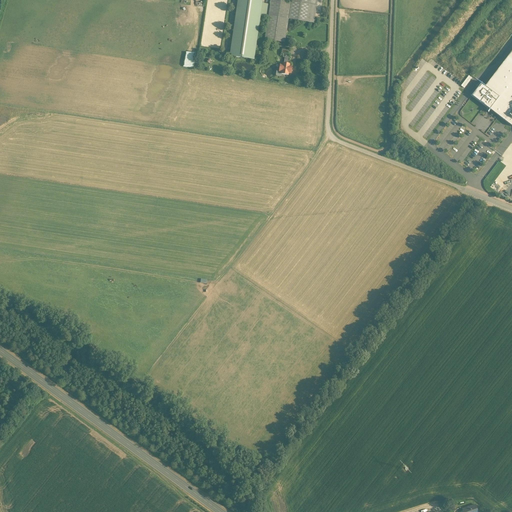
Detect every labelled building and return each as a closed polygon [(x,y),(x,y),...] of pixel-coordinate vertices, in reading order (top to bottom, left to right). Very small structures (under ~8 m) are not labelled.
[(262,0),(237,0),(229,56),(254,60),(262,0)] [(291,2),(280,0),(270,0),(265,40),(285,43),(288,19),(291,2)] [(290,0),(291,2),(288,19),(308,22),(311,0),(290,0)] [(311,0),(308,22),(314,23),(317,0),(311,0)] [(511,51),(486,86),(500,97),(491,110),(511,126),(511,51)] [(288,54),(283,54),(283,57),(285,58),(284,63),(283,63),(282,65),(280,65),(279,72),(281,72),(281,74),(288,75),(289,73),(291,74),(292,66),(290,66),(290,64),(288,64),(289,61),(290,58),(288,58),(289,55),(288,54)] [(469,76),(461,86),(465,89),(472,78),(469,76)] [(500,97),(486,86),(481,83),(480,85),(471,96),(488,109),(490,111),(491,110),(500,97)]
